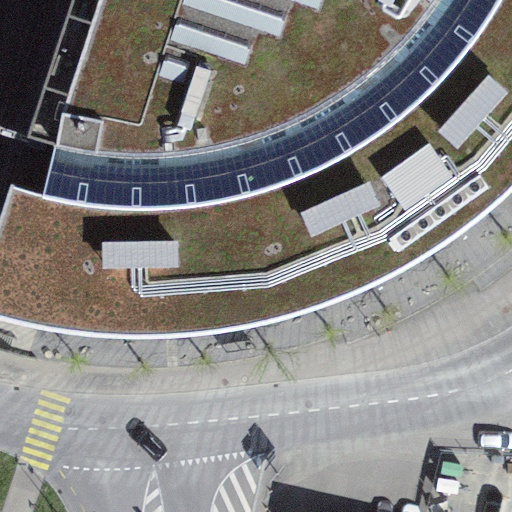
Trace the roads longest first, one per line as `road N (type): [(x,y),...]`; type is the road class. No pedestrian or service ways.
road 1 (unclassified): [(148,421),(378,402),(467,387),(511,369)]
road 2 (tertiary): [(0,411),(148,421)]
